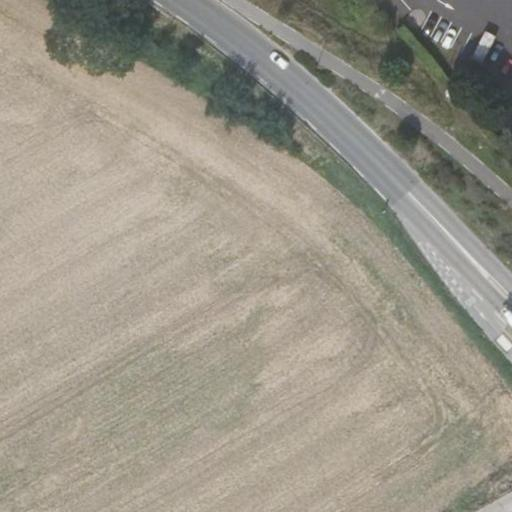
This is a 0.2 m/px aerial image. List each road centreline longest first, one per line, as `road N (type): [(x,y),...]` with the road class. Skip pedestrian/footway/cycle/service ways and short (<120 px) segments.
road 1 (primary): [(412,197),(297,86),(183,0)]
road 2 (primary): [(412,197),(429,231),(511,318)]
road 3 (primary): [(511,286),(442,215),(412,197)]
